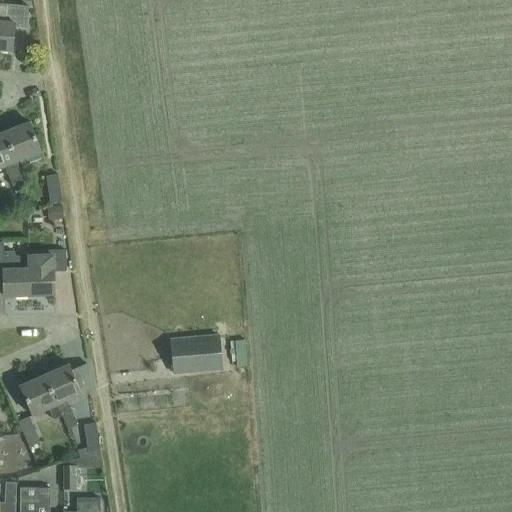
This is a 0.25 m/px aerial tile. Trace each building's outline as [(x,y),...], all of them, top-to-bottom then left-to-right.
[(4,3),(0,2),(0,48),(11,50),(13,25),(26,26),(28,5),(4,3)] [(29,121),(4,131),(16,161),(41,152),(29,121)] [(24,182),(16,161),(4,131),(0,132),(0,166),(5,165),(13,186),(24,182)] [(50,204),(62,201),(58,174),(46,176),(50,204)] [(51,207),(53,220),(64,219),(62,205),(51,207)] [(27,255),(16,256),(15,251),(4,252),(3,241),(0,241),(0,270),(3,270),(4,296),(29,296),(27,255)] [(41,255),(27,255),(29,296),(53,295),(53,271),(66,270),(66,249),(41,250),(41,255)] [(222,368),(219,335),(171,340),(174,372),(222,368)] [(67,400),(81,394),(91,389),(87,363),(71,370),(67,364),(43,374),(57,405),(62,416),(71,411),(67,400)] [(62,416),(57,405),(43,374),(19,385),(33,415),(49,408),(54,420),(62,416)] [(29,447),(40,442),(29,416),(18,421),(29,447)] [(83,423),(85,440),(86,451),(98,450),(95,422),(83,423)] [(78,465),(63,465),(63,489),(77,489),(77,479),(78,479),(78,465)] [(16,503),(17,483),(6,482),(5,502),(16,503)] [(27,488),(27,498),(26,511),(49,511),(50,498),(45,498),(45,488),(27,488)] [(98,511),(98,498),(76,498),(76,511),(98,511)]
